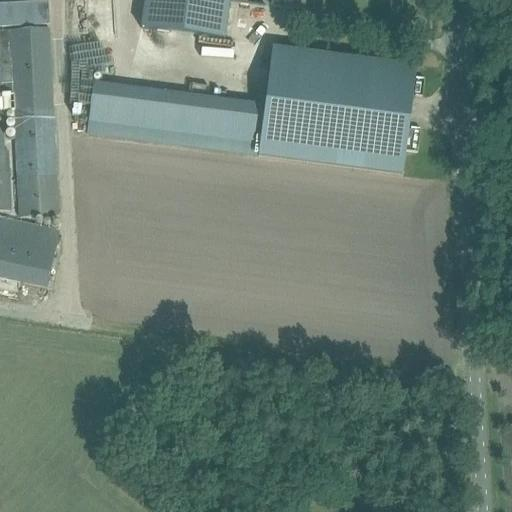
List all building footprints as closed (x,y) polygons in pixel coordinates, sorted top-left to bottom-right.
[(144,0),(141,31),(224,41),(229,0),(144,0)] [(273,0),(272,8),(302,12),(303,0),(273,0)] [(0,5),(0,28),(49,26),(48,3),(0,5)] [(59,217),(49,30),(0,32),(0,212),(11,212),(8,152),(4,152),(1,85),(13,84),(20,219),(59,217)] [(272,49),(264,108),(257,157),(402,176),(416,68),(272,49)] [(71,60),(66,101),(85,103),(90,62),(71,60)] [(257,157),(264,108),(93,86),(87,135),(257,157)] [(0,279),(19,284),(47,290),(60,233),(0,219),(0,279)]
